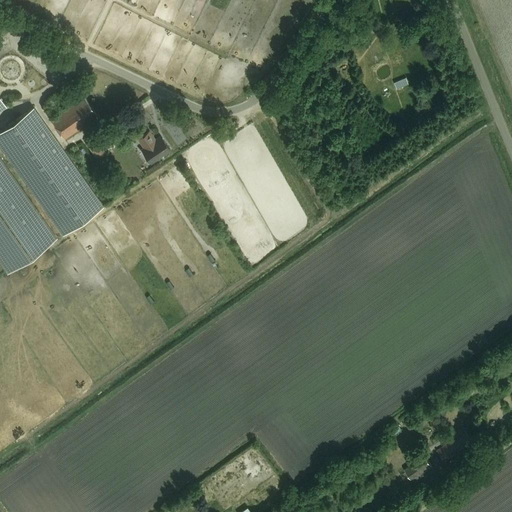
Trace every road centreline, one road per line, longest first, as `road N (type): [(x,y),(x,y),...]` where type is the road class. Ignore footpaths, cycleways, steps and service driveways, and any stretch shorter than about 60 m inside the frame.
road 1 (unclassified): [(0,12),(222,113),(259,99),(280,78),(328,0)]
road 2 (unclassified): [(511,154),(448,0)]
road 3 (track): [(511,440),(416,511)]
